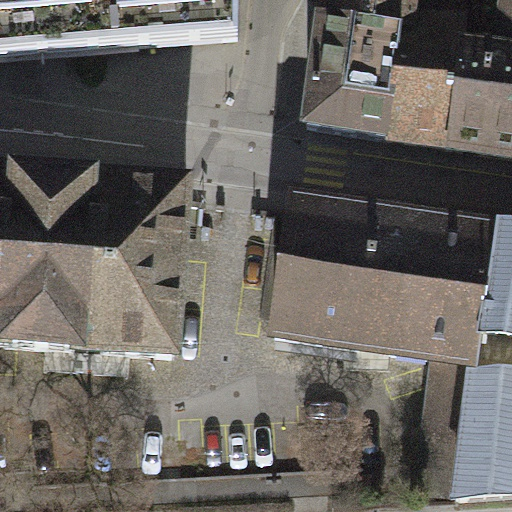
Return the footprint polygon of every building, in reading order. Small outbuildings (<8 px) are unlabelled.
[(0,0),(0,65),(58,61),(239,45),(239,0),(0,0)] [(325,0),(325,1),(323,22),(403,32),(387,143),(420,148),(452,152),(468,0),(325,0)] [(511,0),(468,0),(452,152),(511,160),(511,0)] [(403,32),(323,22),(316,76),(309,130),(348,137),(387,143),(403,32)] [(188,193),(0,179),(0,347),(176,361),(188,193)] [(471,417),(495,237),(296,210),(278,340),(438,363),(431,414),(471,417)] [(511,239),(495,237),(471,417),(459,502),(511,498),(511,239)]
